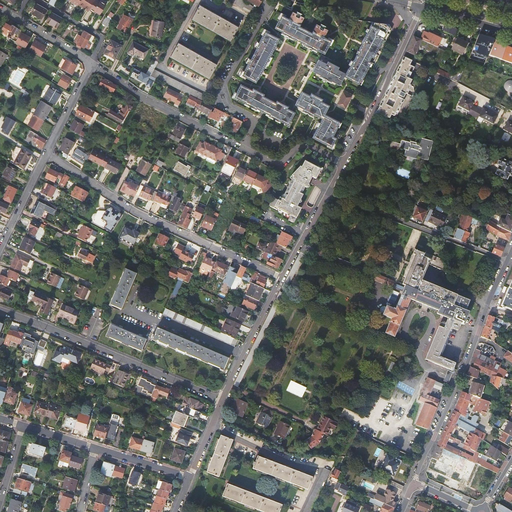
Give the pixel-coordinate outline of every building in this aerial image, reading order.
[(87,13),(88,11),(95,1),(94,0),(81,0),(78,5),(84,9),(83,10),(87,13)] [(254,15),(257,9),(241,0),(231,0),(231,2),(254,15)] [(95,1),(88,11),(93,14),(94,13),(99,16),(106,6),(99,2),(99,3),(95,1)] [(41,19),(47,10),(36,4),(31,14),(41,19)] [(230,41),(238,27),(230,23),(231,22),(228,20),(227,21),(212,13),(212,12),(209,10),(209,11),(199,6),(191,20),(230,41)] [(286,35),(289,37),(292,39),(297,41),(303,29),(299,27),(303,18),(300,16),(296,14),(292,12),(288,19),(281,16),(275,28),(282,32),(282,33),(286,35)] [(56,28),(62,18),(52,13),(47,23),(56,28)] [(133,20),(127,18),(123,16),(117,29),(120,31),(121,29),(124,30),(125,27),(128,28),(133,20)] [(105,19),(102,24),(107,28),(111,22),(105,19)] [(364,21),(358,20),(355,25),(367,30),(370,25),(372,22),(364,21)] [(153,21),(151,36),(161,38),(163,23),(153,21)] [(7,33),(9,34),(12,36),(14,33),(16,34),(19,30),(11,25),(11,26),(5,23),(1,29),(4,30),(2,32),(6,34),(7,33)] [(348,69),(346,72),(349,74),(347,79),(358,84),(360,80),(361,80),(362,80),(370,62),(368,61),(371,56),(373,58),(375,54),(373,53),(375,49),(377,50),(385,33),(389,35),(391,28),(387,24),(373,23),(372,26),(370,25),(367,30),(361,43),(362,43),(361,44),(358,50),(359,51),(357,55),(356,55),(353,61),(352,60),(348,69)] [(309,48),(312,49),(316,51),(324,54),(331,41),(323,37),(327,30),(324,29),(319,26),(316,25),(311,33),(307,31),(303,38),(301,43),(305,45),(305,46),(309,48)] [(457,28),(444,25),(442,29),(455,35),(457,28)] [(299,42),(301,43),(303,38),(307,31),(305,30),(303,29),(297,41),(299,42)] [(91,35),(84,31),(76,44),(83,48),(91,35)] [(26,35),(20,32),(15,42),(25,48),(31,37),(27,34),(26,35)] [(259,43),(256,47),(256,48),(257,48),(251,60),(250,59),(250,60),(247,64),(241,76),(255,83),(257,79),(258,79),(260,75),(262,72),(265,65),(267,61),(269,57),(273,50),(274,47),(277,43),(276,43),(278,39),(264,32),(259,43)] [(420,39),(437,48),(439,45),(442,46),(446,40),(437,36),(438,34),(433,32),(432,35),(429,33),(428,34),(424,32),(420,39)] [(494,40),(478,35),(471,53),(474,54),(474,56),(483,59),(484,57),(487,58),(488,55),(494,40)] [(406,51),(406,52),(414,55),(419,45),(425,48),(424,50),(431,53),(431,51),(437,54),(431,66),(438,69),(438,68),(439,67),(439,66),(446,52),(438,48),(437,48),(420,39),(413,36),(411,41),(409,47),(406,51)] [(467,44),(457,38),(452,49),(451,50),(453,51),(454,50),(462,54),(467,44)] [(34,40),(28,50),(40,57),(46,47),(34,40)] [(116,59),(122,46),(111,40),(104,53),(116,59)] [(488,55),(501,60),(511,63),(511,48),(507,46),(507,44),(494,40),(488,55)] [(148,50),(133,42),(127,52),(133,55),(134,53),(143,59),(148,50)] [(178,44),(170,57),(209,79),(216,65),(209,61),(209,59),(206,58),(206,59),(191,51),(191,50),(188,48),(188,49),(178,44)] [(380,106),(377,111),(378,111),(377,114),(389,118),(391,114),(394,116),(398,107),(399,108),(402,103),(401,102),(402,100),(396,97),(397,96),(402,99),(405,94),(399,91),(400,90),(405,93),(407,90),(408,90),(411,86),(409,85),(412,80),(409,78),(414,68),(409,65),(411,61),(404,57),(398,69),(399,69),(397,75),(395,74),(394,77),(395,77),(391,86),(392,87),(389,92),(388,92),(386,95),(385,95),(383,99),(384,100),(381,106),(380,106)] [(61,69),(71,74),(76,65),(66,60),(61,69)] [(343,77),(345,74),(337,70),(338,67),(327,62),(326,64),(318,60),(315,65),(314,67),(312,71),(312,72),(320,76),(319,76),(323,78),(323,80),(326,81),(327,80),(331,82),(339,86),(343,77)] [(13,69),(14,69),(9,67),(5,74),(10,77),(13,70),(13,69)] [(438,69),(436,73),(443,76),(445,73),(439,70),(440,68),(439,67),(438,69)] [(156,79),(172,87),(189,96),(190,96),(201,102),(204,103),(207,97),(153,70),(150,76),(151,77),(156,79)] [(58,71),(52,81),(58,84),(66,89),(71,79),(64,74),(64,73),(63,72),(62,73),(58,71)] [(137,80),(142,82),(144,83),(145,84),(149,76),(141,72),(140,74),(139,73),(136,78),(138,79),(137,80)] [(455,78),(445,73),(443,76),(458,83),(459,81),(455,79),(455,78)] [(394,77),(385,95),(386,95),(388,92),(389,92),(392,87),(391,86),(395,77),(394,77)] [(108,79),(106,78),(104,81),(102,80),(99,85),(113,92),(116,86),(112,84),(112,83),(110,82),(110,80),(108,79)] [(245,104),(249,106),(252,108),(256,110),(256,109),(261,111),(267,99),(266,98),(263,96),(264,95),(260,93),(257,91),(253,89),(252,91),(240,85),(234,98),(245,103),(245,104)] [(44,98),(55,105),(61,93),(50,86),(44,98)] [(176,93),(168,89),(164,98),(168,100),(168,101),(172,102),(176,104),(175,105),(178,106),(182,98),(175,95),(176,93)] [(322,99),(318,97),(315,96),(311,94),(310,96),(302,92),(301,93),(295,105),(302,109),(301,110),(313,116),(314,114),(322,119),(324,115),(329,106),(321,102),(322,99)] [(351,97),(348,95),(345,100),(340,97),(340,98),(339,100),(344,102),(342,107),(345,109),(348,103),(351,97)] [(201,102),(190,96),(187,102),(195,105),(195,106),(198,107),(201,102)] [(473,103),(462,98),(458,106),(469,112),(468,114),(478,119),(479,117),(493,125),(497,116),(483,108),(482,111),(472,106),(473,103)] [(267,99),(261,111),(263,112),(265,113),(271,101),(269,100),(267,99)] [(41,101),(33,114),(34,115),(42,120),(47,112),(48,112),(51,107),(41,101)] [(273,118),(276,120),(280,122),(280,121),(288,125),(295,112),(287,109),(288,107),(284,105),(280,103),(276,101),(276,103),(271,101),(265,113),(269,116),(273,118)] [(212,107),(204,103),(201,102),(198,107),(196,112),(208,118),(208,116),(210,112),(211,109),(212,107)] [(107,115),(121,123),(121,122),(128,111),(129,111),(131,107),(127,104),(124,109),(122,107),(120,112),(119,111),(117,114),(110,110),(107,115)] [(89,121),(95,111),(87,107),(86,109),(80,105),(76,114),(89,121)] [(210,112),(208,116),(218,121),(222,112),(212,107),(211,109),(214,110),(212,113),(210,112)] [(143,113),(140,119),(152,124),(156,116),(145,110),(143,113)] [(242,122),(225,114),(224,116),(232,120),(231,122),(234,123),(231,129),(237,132),(240,126),(242,122)] [(37,131),(43,120),(42,120),(34,115),(28,125),(37,131)] [(326,121),(322,119),(313,138),(332,147),(336,138),(333,136),(337,127),(338,127),(337,126),(339,122),(328,116),(326,121)] [(11,119),(4,133),(7,135),(15,121),(11,119)] [(74,120),(69,129),(78,134),(83,137),(85,133),(80,130),(83,125),(74,120)] [(511,123),(507,121),(503,130),(511,134),(511,123)] [(169,133),(168,136),(178,141),(184,130),(176,126),(171,134),(169,133)] [(35,138),(37,135),(31,131),(29,134),(34,137),(32,140),(35,142),(35,143),(38,145),(37,146),(41,148),(45,140),(38,136),(37,139),(35,138)] [(68,153),(74,142),(70,140),(70,139),(65,137),(59,149),(68,153)] [(429,151),(431,142),(420,139),(419,145),(411,143),(411,142),(402,140),(401,143),(391,141),(389,148),(399,151),(400,148),(407,150),(406,154),(416,156),(427,159),(429,151)] [(212,146),(211,145),(204,141),(203,144),(199,142),(195,148),(199,150),(198,152),(207,156),(215,161),(216,159),(220,161),(224,154),(220,152),(221,150),(214,147),(212,146)] [(188,147),(180,143),(175,152),(183,156),(188,147)] [(88,158),(89,156),(83,153),(84,152),(83,152),(76,148),(70,157),(84,166),(88,158)] [(14,165),(23,170),(31,155),(22,149),(14,165)] [(109,158),(109,157),(93,149),(89,156),(88,158),(105,166),(109,158)] [(230,176),(237,161),(229,156),(221,172),(230,176)] [(121,165),(109,158),(105,166),(104,167),(116,173),(121,165)] [(495,174),(507,180),(510,172),(511,169),(511,163),(508,161),(508,162),(500,159),(500,158),(500,159),(497,164),(497,165),(499,165),(495,174)] [(151,164),(142,159),(136,170),(145,175),(151,164)] [(180,163),(178,161),(173,169),(185,175),(190,166),(181,161),(180,163)] [(301,168),(295,174),(307,180),(309,177),(313,178),(316,180),(321,170),(305,162),(302,168),(301,168)] [(2,177),(10,182),(16,171),(15,170),(16,169),(11,166),(10,167),(8,166),(2,177)] [(242,180),(247,170),(239,166),(231,181),(240,185),(242,180)] [(58,173),(49,169),(45,178),(54,182),(58,173)] [(252,185),(257,175),(247,170),(242,180),(252,185)] [(307,180),(295,174),(294,176),(301,179),(302,180),(308,183),(309,181),(307,180)] [(69,177),(64,175),(59,185),(63,187),(69,177)] [(267,180),(257,175),(252,185),(260,189),(261,193),(266,192),(268,193),(273,183),(270,181),(269,182),(269,183),(267,183),(266,182),(267,182),(267,181),(267,180)] [(120,190),(124,192),(124,191),(129,194),(134,196),(139,185),(129,180),(129,182),(125,180),(120,190)] [(278,210),(284,213),(299,183),(293,180),(283,199),(281,198),(279,201),(275,199),(273,200),(270,205),(271,207),(278,211),(278,210)] [(54,187),(46,183),(43,189),(42,189),(40,193),(43,194),(45,195),(45,196),(47,196),(51,198),(55,191),(56,188),(54,187)] [(299,183),(284,213),(291,216),(289,221),(293,223),(295,223),(301,211),(300,209),(298,207),(295,205),(297,202),(298,203),(301,197),(302,195),(303,196),(304,196),(307,189),(306,188),(306,187),(299,183)] [(17,189),(9,186),(3,199),(5,200),(3,202),(10,205),(17,189)] [(143,186),(139,195),(153,202),(153,201),(157,193),(143,186)] [(73,191),(71,196),(81,201),(82,202),(87,193),(75,187),(73,191)] [(157,193),(153,201),(158,203),(158,202),(161,203),(165,205),(166,204),(169,198),(169,197),(162,194),(162,193),(158,191),(157,193)] [(170,199),(173,201),(169,209),(173,210),(172,212),(176,213),(180,204),(180,203),(178,203),(179,200),(180,199),(176,198),(177,194),(173,192),(170,199)] [(295,205),(298,207),(304,196),(303,196),(302,195),(301,197),(298,203),(297,202),(295,205)] [(31,212),(30,213),(39,217),(41,212),(43,213),(44,211),(54,215),(55,214),(54,214),(57,208),(38,198),(37,201),(36,201),(36,203),(37,203),(36,206),(34,206),(33,209),(32,212),(31,212)] [(193,217),(200,220),(206,205),(199,202),(193,217)] [(103,228),(104,228),(111,232),(122,215),(118,212),(116,213),(113,211),(113,209),(109,206),(104,214),(100,219),(105,222),(106,224),(103,228)] [(414,206),(409,215),(422,221),(426,212),(414,206)] [(185,207),(180,217),(181,217),(178,224),(187,228),(190,221),(187,220),(188,216),(191,210),(185,207)] [(428,221),(441,228),(446,217),(432,211),(428,221)] [(211,230),(208,237),(218,242),(222,233),(216,231),(216,229),(217,229),(218,226),(219,227),(224,215),(221,213),(220,213),(215,225),(214,224),(211,230)] [(497,225),(506,229),(510,232),(511,227),(511,216),(504,213),(502,216),(506,218),(505,220),(500,218),(497,225)] [(472,218),(464,215),(462,223),(461,226),(460,229),(460,230),(464,231),(460,241),(465,243),(469,233),(467,232),(472,218)] [(202,226),(211,230),(214,224),(215,220),(206,216),(202,226)] [(44,229),(46,226),(32,219),(31,222),(30,222),(28,226),(29,227),(28,229),(29,229),(28,232),(31,234),(36,237),(39,231),(37,231),(39,226),(44,229)] [(247,225),(233,219),(231,222),(229,227),(228,230),(232,232),(233,231),(237,233),(238,231),(243,233),(244,230),(247,225)] [(485,229),(485,231),(486,232),(487,230),(496,235),(496,236),(508,240),(511,232),(510,232),(506,229),(497,225),(489,221),(488,225),(485,229)] [(83,225),(77,237),(85,242),(87,238),(88,238),(90,234),(95,237),(97,232),(83,225)] [(119,237),(133,244),(139,232),(135,230),(134,232),(124,227),(119,237)] [(460,230),(460,229),(457,228),(453,238),(460,241),(464,231),(460,230)] [(278,232),(273,243),(281,246),(285,248),(286,245),(289,240),(290,240),(291,236),(282,232),(281,233),(278,232)] [(159,234),(155,243),(163,247),(168,238),(159,234)] [(24,241),(23,241),(19,250),(30,255),(33,250),(32,249),(35,242),(26,238),(24,241)] [(493,243),(485,240),(484,240),(484,241),(483,244),(481,249),(488,252),(490,253),(491,249),(493,243)] [(264,252),(274,257),(276,251),(277,250),(279,251),(281,246),(273,243),(270,241),(266,249),(264,248),(263,245),(258,243),(256,248),(261,251),(264,252)] [(185,248),(178,244),(174,252),(180,255),(179,258),(186,262),(187,259),(191,261),(193,256),(183,251),(185,248)] [(305,244),(282,287),(286,289),(307,250),(305,244)] [(368,275),(370,271),(305,244),(307,250),(368,275)] [(491,249),(490,253),(500,257),(503,248),(496,245),(493,250),(491,249)] [(382,313),(383,313),(382,315),(391,318),(385,333),(394,337),(395,335),(410,299),(412,300),(411,301),(413,302),(414,303),(415,303),(417,303),(418,305),(419,304),(422,305),(421,307),(422,307),(426,309),(427,307),(429,308),(430,310),(432,309),(433,310),(434,312),(436,311),(437,312),(437,313),(440,315),(447,317),(445,322),(444,322),(443,322),(442,322),(441,322),(440,322),(440,323),(439,324),(425,359),(447,369),(452,371),(455,363),(438,356),(450,328),(457,331),(458,331),(459,330),(461,323),(464,324),(470,310),(466,309),(470,300),(448,291),(447,292),(439,289),(440,287),(421,280),(428,265),(429,262),(434,264),(432,267),(442,271),(444,267),(445,268),(444,271),(445,272),(449,263),(415,249),(400,283),(405,285),(395,309),(386,306),(385,307),(384,307),(383,306),(382,306),(381,307),(380,308),(380,309),(380,310),(380,311),(381,312),(382,313)] [(85,259),(86,258),(87,258),(88,257),(87,256),(87,254),(80,251),(78,256),(85,259)] [(266,264),(277,269),(281,260),(274,257),(264,252),(262,257),(265,259),(266,258),(268,259),(266,264)] [(200,265),(203,259),(205,254),(202,253),(197,263),(200,265)] [(9,269),(18,274),(22,264),(27,266),(30,260),(21,256),(16,254),(9,269)] [(204,257),(203,259),(200,265),(199,267),(210,272),(211,271),(214,262),(211,261),(208,260),(204,257)] [(213,270),(219,273),(224,275),(227,267),(216,262),(213,270)] [(241,278),(243,273),(245,268),(240,266),(238,271),(235,276),(241,278)] [(18,274),(9,269),(5,277),(9,279),(15,281),(18,274)] [(125,269),(123,273),(123,272),(109,304),(121,309),(136,274),(125,269)] [(233,282),(235,276),(238,271),(233,269),(228,280),(233,282)] [(185,271),(182,270),(181,273),(175,270),(171,277),(177,280),(178,280),(179,278),(181,279),(180,281),(182,281),(187,282),(191,273),(186,271),(185,270),(185,271)] [(470,284),(473,272),(466,270),(463,282),(470,284)] [(370,271),(368,275),(368,276),(391,286),(394,281),(370,271)] [(52,273),(51,277),(50,276),(47,283),(56,287),(60,277),(52,273)] [(252,284),(256,276),(256,275),(257,274),(253,273),(251,279),(248,277),(247,277),(246,281),(251,283),(252,284)] [(5,277),(0,274),(0,284),(5,286),(6,287),(9,279),(5,277)] [(259,275),(259,277),(255,285),(262,288),(266,281),(264,280),(265,278),(259,275)] [(37,282),(27,277),(25,282),(37,287),(39,283),(37,282)] [(511,278),(501,306),(503,307),(502,308),(504,309),(504,308),(511,310),(511,278)] [(257,301),(263,288),(262,288),(255,285),(252,284),(251,283),(245,296),(257,301)] [(0,284),(0,295),(3,297),(3,298),(8,300),(11,293),(3,290),(5,286),(0,284)] [(80,285),(78,289),(77,288),(74,295),(84,299),(88,288),(80,285)] [(39,294),(40,292),(39,291),(36,290),(34,293),(32,298),(31,300),(43,304),(40,311),(47,314),(49,308),(53,310),(57,302),(39,294)] [(279,292),(234,385),(238,386),(283,294),(279,292)] [(257,301),(245,296),(241,305),(253,310),(257,301)] [(399,330),(412,300),(410,299),(395,335),(396,336),(397,335),(398,334),(398,333),(399,330)] [(78,312),(62,305),(58,315),(74,322),(78,312)] [(248,311),(237,307),(234,312),(232,311),(230,316),(243,322),(248,311)] [(422,307),(416,310),(420,318),(427,314),(425,309),(422,307)] [(220,333),(165,308),(162,315),(230,345),(231,343),(235,345),(237,341),(233,339),(220,333)] [(484,327),(491,329),(491,327),(492,325),(493,326),(495,325),(495,323),(495,322),(493,322),(494,320),(497,321),(499,322),(500,320),(499,319),(496,318),(488,315),(486,322),(484,327)] [(226,319),(220,333),(233,339),(239,325),(226,319)] [(105,336),(109,337),(109,338),(141,351),(146,340),(110,324),(105,336)] [(481,337),(490,340),(493,330),(491,329),(484,327),(481,337)] [(154,335),(153,335),(152,337),(153,337),(152,339),(156,340),(156,341),(219,368),(223,370),(228,358),(157,328),(154,335)] [(8,340),(20,344),(21,339),(24,333),(18,332),(18,333),(16,333),(16,332),(12,331),(8,340)] [(36,348),(39,339),(35,338),(35,339),(30,337),(31,335),(27,333),(22,348),(21,350),(25,352),(24,353),(29,354),(30,353),(33,355),(36,348)] [(40,339),(36,348),(43,351),(47,342),(40,339)] [(63,346),(60,352),(56,351),(52,359),(60,362),(69,360),(76,363),(80,353),(63,346)] [(480,351),(476,349),(475,351),(474,356),(471,362),(470,367),(469,367),(474,369),(479,371),(488,376),(489,376),(491,376),(496,377),(496,376),(499,377),(502,378),(504,378),(506,379),(509,371),(501,368),(502,364),(503,362),(499,360),(498,362),(496,361),(497,359),(492,357),(491,359),(479,354),(480,351)] [(110,366),(98,361),(97,363),(93,361),(90,368),(102,374),(104,370),(108,371),(110,366)] [(391,362),(387,370),(393,373),(397,364),(391,362)] [(479,371),(469,367),(468,372),(467,375),(479,379),(479,378),(477,377),(479,371)] [(129,374),(116,369),(111,382),(123,387),(129,374)] [(452,371),(447,369),(445,376),(443,380),(447,382),(449,378),(450,374),(452,371)] [(491,376),(489,383),(490,383),(498,390),(502,378),(499,377),(496,376),(496,377),(491,376)] [(151,396),(155,386),(150,384),(151,381),(141,377),(137,385),(143,388),(141,392),(151,396)] [(415,425),(427,430),(439,400),(434,398),(438,389),(440,390),(442,384),(427,378),(424,386),(425,387),(422,393),(422,394),(419,401),(424,403),(415,425)] [(468,395),(471,395),(473,396),(480,399),(483,387),(472,383),(468,394),(468,395)] [(165,389),(155,385),(155,386),(151,396),(156,398),(158,393),(167,397),(169,389),(165,388),(165,389)] [(13,388),(7,387),(5,393),(3,401),(13,404),(16,394),(12,393),(13,388)] [(468,395),(468,394),(461,392),(460,395),(459,398),(469,402),(471,395),(468,395)] [(473,396),(470,402),(469,402),(459,398),(456,404),(453,411),(460,414),(455,426),(457,427),(469,433),(480,439),(482,440),(485,434),(482,432),(482,433),(478,431),(479,428),(477,428),(478,424),(475,423),(478,417),(474,415),(472,416),(470,420),(467,419),(469,414),(465,412),(469,403),(473,405),(472,409),(480,412),(480,413),(484,415),(487,408),(488,407),(490,402),(480,399),(473,396)] [(184,397),(181,405),(185,406),(199,412),(202,404),(184,397)] [(30,416),(33,406),(29,404),(30,400),(24,398),(22,403),(21,402),(18,412),(30,416)] [(235,404),(233,408),(232,413),(241,417),(247,403),(236,399),(234,403),(235,404)] [(45,416),(48,406),(37,402),(34,412),(45,416)] [(48,406),(45,416),(57,419),(60,408),(48,405),(48,406)] [(198,420),(201,413),(199,412),(185,406),(183,414),(187,416),(198,420)] [(183,414),(175,411),(171,422),(171,423),(179,426),(183,427),(187,416),(183,414)] [(451,437),(457,427),(455,426),(460,414),(453,411),(446,425),(445,426),(442,433),(451,437)] [(261,412),(256,423),(267,428),(272,417),(261,412)] [(70,428),(73,429),(76,419),(66,417),(64,425),(70,427),(70,428)] [(317,431),(324,434),(327,436),(331,428),(333,429),(336,423),(324,417),(319,427),(317,431)] [(87,421),(77,418),(76,419),(73,429),(83,432),(87,421)] [(109,423),(104,438),(114,441),(115,435),(114,435),(116,426),(118,421),(110,418),(109,423)] [(505,434),(511,438),(511,437),(511,423),(510,422),(505,420),(499,430),(503,433),(505,434)] [(104,439),(104,438),(109,423),(107,422),(105,427),(98,425),(96,425),(95,428),(97,429),(95,436),(104,439)] [(280,422),(275,434),(283,439),(289,426),(280,422)] [(191,434),(179,429),(175,441),(186,445),(191,434)] [(0,440),(1,441),(7,443),(10,434),(0,430),(0,440)] [(317,431),(315,430),(313,434),(311,437),(306,441),(311,449),(319,444),(324,434),(317,431)] [(452,442),(453,438),(451,437),(442,433),(439,439),(436,446),(466,459),(466,460),(471,462),(473,457),(461,451),(460,451),(446,444),(447,440),(452,442)] [(475,452),(480,439),(469,433),(464,443),(462,448),(474,454),(475,452)] [(505,434),(503,433),(499,440),(508,446),(509,443),(510,442),(510,441),(511,438),(511,437),(511,438),(505,434)] [(213,454),(226,459),(229,451),(230,451),(231,449),(230,448),(233,441),(221,436),(213,454)] [(129,447),(140,450),(143,441),(132,437),(129,447)] [(143,441),(140,450),(150,454),(153,444),(143,440),(143,441)] [(44,449),(42,448),(42,446),(28,441),(25,452),(25,453),(26,454),(28,455),(38,458),(38,456),(42,457),(44,449)] [(485,450),(482,455),(495,461),(496,458),(498,459),(500,454),(497,452),(498,450),(496,449),(490,445),(487,451),(485,450)] [(498,450),(501,452),(505,455),(508,450),(500,445),(498,450)] [(180,463),(184,452),(174,449),(170,460),(180,463)] [(66,453),(62,452),(59,460),(69,463),(71,456),(72,453),(67,452),(66,453)] [(223,466),(226,459),(213,454),(206,472),(219,477),(222,469),(223,469),(224,467),(223,466)] [(387,454),(379,470),(393,477),(401,461),(387,454)] [(69,463),(68,466),(79,469),(82,459),(71,456),(69,463)] [(253,469),(271,476),(276,464),(268,460),(269,459),(266,458),(265,459),(257,456),(255,462),(253,462),(253,464),(254,464),(253,469)] [(473,457),(471,462),(480,465),(482,460),(480,459),(473,456),(473,457)] [(482,460),(480,465),(497,473),(499,469),(482,460)] [(112,475),(114,466),(103,462),(100,472),(111,476),(112,475)] [(37,468),(22,464),(21,469),(24,470),(23,472),(29,474),(29,473),(31,474),(30,476),(34,477),(37,468)] [(271,476),(290,483),(295,471),(286,467),(287,466),(284,465),(284,466),(276,464),(271,476)] [(114,466),(112,475),(122,478),(124,469),(114,466)] [(324,485),(330,469),(324,467),(318,483),(324,485)] [(332,472),(330,476),(336,479),(340,471),(336,469),(334,473),(332,472)] [(295,471),(290,483),(308,490),(312,477),(305,474),(305,473),(302,472),(302,473),(295,471)] [(139,487),(143,475),(132,472),(128,484),(139,487)] [(77,480),(66,477),(62,488),(74,491),(77,480)] [(19,478),(18,478),(15,488),(27,492),(30,482),(26,480),(19,478)] [(390,481),(389,484),(402,490),(403,487),(390,481)] [(171,485),(162,482),(161,484),(159,489),(156,496),(153,503),(151,510),(150,510),(149,511),(160,511),(162,506),(163,506),(165,499),(166,499),(167,497),(168,492),(168,493),(171,485)] [(222,496),(241,503),(246,491),(238,488),(238,487),(235,486),(235,487),(227,484),(222,496)] [(349,488),(341,484),(338,491),(346,496),(349,488)] [(374,499),(376,500),(393,508),(395,503),(392,502),(395,494),(392,493),(388,491),(386,490),(383,498),(376,494),(374,499)] [(60,491),(59,495),(62,496),(59,506),(60,506),(59,511),(62,511),(64,511),(66,508),(68,509),(70,505),(69,505),(70,503),(73,495),(70,494),(60,491)] [(246,491),(241,503),(259,511),(264,498),(256,495),(256,494),(254,493),(253,494),(246,491)] [(95,502),(104,505),(106,506),(109,497),(98,493),(95,502)] [(264,498),(259,511),(263,511),(279,511),(282,505),(274,502),(275,501),(272,500),(271,501),(264,498)] [(374,499),(371,498),(370,500),(371,501),(371,502),(382,507),(380,511),(391,511),(393,508),(376,500),(374,499)] [(11,499),(8,508),(7,510),(8,510),(7,511),(18,511),(21,503),(11,499)] [(341,511),(358,511),(361,506),(347,500),(346,504),(345,504),(341,511)] [(418,501),(414,511),(415,511),(426,511),(429,506),(418,501)] [(100,511),(101,511),(104,505),(95,502),(93,510),(100,511)]
